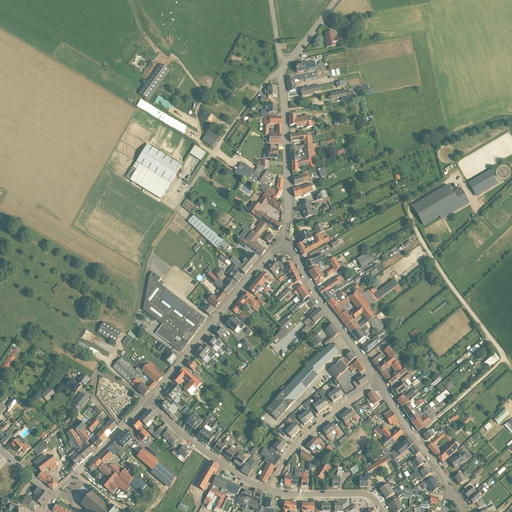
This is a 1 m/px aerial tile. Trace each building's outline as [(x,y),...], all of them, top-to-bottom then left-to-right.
[(336,46),(336,45),(343,44),(342,38),(334,40),(333,32),(325,34),(327,41),(328,47),(336,46)] [(148,100),(170,70),(159,62),(137,93),(148,100)] [(305,71),(305,67),(307,66),(307,63),(304,64),(300,64),(300,65),(296,66),(297,73),(305,71)] [(307,66),(305,67),(305,71),(308,71),(308,72),(316,70),(317,73),(326,71),(325,64),(308,68),(307,66)] [(239,90),(249,84),(245,77),(239,80),(241,82),(239,83),(238,81),(234,83),(230,85),(234,91),(238,88),(239,90)] [(294,81),(298,80),(297,77),(287,79),(289,92),(296,91),(294,81)] [(320,86),(300,90),(302,96),(314,94),(314,93),(321,92),(320,86)] [(276,96),(276,88),(268,88),(268,89),(265,90),(265,95),(267,95),(267,97),(276,96)] [(330,94),(331,100),(340,98),(341,102),(348,101),(347,98),(346,91),(345,91),(330,94)] [(269,117),(269,114),(277,113),(277,106),(268,106),(268,110),(261,110),(261,118),(263,118),(269,117)] [(290,116),(290,126),(296,125),(296,129),(306,127),(306,129),(318,126),(317,120),(307,122),(306,117),(297,119),(296,115),(290,116)] [(263,118),(263,126),(262,126),(262,136),(265,136),(265,139),(266,139),(269,139),(269,144),(281,144),(281,134),(282,134),(281,125),(281,118),(270,117),(269,117),(263,118)] [(201,141),(212,147),(218,136),(207,130),(201,141)] [(304,141),(304,146),(313,145),(312,137),(307,137),(307,133),(290,136),(291,142),(304,141)] [(137,163),(171,184),(182,166),(148,145),(137,163)] [(200,161),(205,152),(193,145),(188,154),(200,161)] [(313,145),(304,146),(298,147),(291,148),(291,163),(292,163),(300,161),(306,160),(306,159),(315,158),(316,158),(316,152),(315,152),(314,145),(313,145)] [(265,154),(265,158),(269,158),(278,159),(278,150),(276,150),(276,146),(267,146),(267,155),(265,154)] [(340,155),(343,154),(341,149),(335,151),(332,152),(333,157),(340,155)] [(298,168),(307,166),(309,171),(315,169),(314,163),(316,163),(315,158),(306,159),(306,160),(300,161),(292,163),(292,173),(299,172),(298,168)] [(242,162),(234,173),(248,182),(255,171),(242,162)] [(171,184),(137,163),(136,163),(133,168),(131,167),(124,178),(161,200),(171,184)] [(259,166),(255,171),(248,182),(259,190),(264,194),(276,201),(280,196),(282,192),(283,180),(278,179),(277,188),(275,187),(275,188),(272,190),(267,186),(270,180),(273,174),(268,174),(264,171),(265,168),(261,167),(260,166),(259,166)] [(318,170),(321,178),(328,175),(324,167),(318,170)] [(496,182),(490,171),(470,183),(476,194),(496,182)] [(307,175),(293,179),(294,185),(308,181),(307,175)] [(302,195),(313,191),(311,184),(300,188),(293,190),(295,197),(302,195)] [(448,185),(412,207),(424,227),(440,218),(441,220),(470,204),(461,188),(452,193),(448,185)] [(316,201),(323,199),(320,192),(314,195),(316,201)] [(261,198),(268,203),(279,210),(279,209),(282,205),(276,201),(264,194),(261,198)] [(262,212),(268,203),(261,198),(257,204),(253,202),(247,211),(256,217),(269,226),(277,232),(281,226),(281,225),(262,212)] [(305,218),(316,214),(314,215),(311,204),(310,201),(302,203),(303,206),(300,207),(300,208),(301,207),(305,218)] [(188,222),(217,250),(224,241),(193,216),(188,222)] [(274,237),(265,231),(268,227),(261,221),(256,228),(257,229),(254,233),(260,238),(264,240),(269,244),(274,237)] [(297,236),(301,244),(302,243),(308,240),(313,238),(324,232),(321,224),(314,228),(316,231),(313,233),(312,232),(309,234),(308,231),(297,236)] [(244,242),(247,245),(261,256),(265,250),(256,243),(260,238),(254,233),(253,232),(247,227),(244,225),(241,228),(250,235),(244,242)] [(308,254),(333,240),(332,237),(328,239),(324,232),(313,238),(315,242),(304,248),(302,243),(301,244),(297,246),(299,251),(302,257),(308,254)] [(336,239),(330,243),(333,249),(339,245),(336,239)] [(395,254),(411,242),(409,239),(392,251),(395,254)] [(381,246),(370,253),(372,257),(383,251),(382,248),(383,247),(382,245),(380,245),(381,246)] [(243,250),(239,254),(247,260),(253,265),(258,259),(252,254),(250,256),(243,250)] [(369,252),(357,259),(362,268),(372,262),(374,260),(372,257),(370,253),(369,252)] [(238,270),(239,271),(245,275),(253,265),(247,260),(242,265),(242,266),(233,258),(234,257),(230,253),(226,258),(227,260),(233,265),(238,270)] [(224,263),(227,260),(226,258),(222,255),(219,258),(224,263)] [(313,260),(306,263),(309,269),(319,265),(320,266),(327,262),(323,256),(313,260)] [(340,268),(335,258),(329,261),(333,268),(326,272),(328,276),(338,269),(340,268)] [(266,268),(273,274),(274,272),(279,266),(282,269),(284,267),(278,262),(276,264),(273,262),(270,266),(269,265),(266,268)] [(242,278),(237,274),(239,271),(238,270),(233,265),(228,271),(226,274),(230,277),(238,284),(242,278)] [(289,274),(296,270),(293,265),(284,269),(286,275),(289,274)] [(375,265),(364,272),(366,275),(377,268),(375,265)] [(369,274),(370,274),(372,278),(384,269),(381,265),(376,269),(369,274)] [(324,278),(319,270),(318,268),(309,272),(314,282),(315,281),(319,279),(320,280),(324,278)] [(214,274),(219,278),(220,279),(224,274),(222,273),(218,269),(217,270),(214,274)] [(217,280),(207,270),(205,273),(207,275),(206,277),(214,284),(217,280)] [(289,274),(291,279),(298,276),(296,270),(289,274)] [(153,273),(149,277),(159,284),(162,280),(153,273)] [(263,273),(259,277),(269,285),(272,280),(263,273)] [(298,276),(291,279),(290,280),(288,282),(290,287),(301,281),(298,276)] [(340,285),(344,282),(341,276),(336,279),(319,291),(322,296),(340,285)] [(143,310),(163,325),(162,325),(178,338),(185,329),(194,336),(206,320),(159,284),(149,277),(143,310)] [(222,283),(223,282),(219,278),(217,280),(214,284),(220,290),(227,296),(238,284),(230,277),(226,282),(227,283),(225,285),(222,283)] [(259,277),(256,282),(262,287),(265,289),(268,292),(270,290),(267,287),(269,285),(259,277)] [(361,284),(361,285),(363,287),(364,289),(370,285),(366,280),(361,284)] [(398,285),(394,280),(374,295),(378,301),(398,285)] [(256,282),(252,286),(259,291),(262,287),(256,282)] [(339,291),(346,286),(344,282),(340,285),(322,296),(325,300),(339,291)] [(56,294),(62,287),(59,284),(52,291),(56,294)] [(259,296),(257,294),(259,291),(252,286),(249,291),(258,298),(259,296)] [(296,294),(298,297),(307,291),(304,286),(293,293),(295,295),(296,294)] [(357,292),(356,292),(360,297),(362,295),(371,307),(376,303),(378,301),(374,295),(373,294),(372,295),(368,290),(365,293),(362,288),(360,289),(357,292)] [(216,298),(213,295),(208,301),(216,308),(226,296),(219,289),(216,292),(219,295),(216,298)] [(290,292),(288,289),(283,295),(278,299),(280,302),(285,297),(289,293),(290,292)] [(310,297),(308,293),(307,291),(298,297),(297,298),(298,300),(299,302),(290,310),(293,314),(297,310),(300,308),(306,303),(304,300),(310,297)] [(339,291),(325,300),(328,304),(342,294),(339,291)] [(346,326),(354,320),(361,314),(368,309),(371,307),(362,295),(360,297),(356,292),(348,297),(345,299),(339,304),(332,309),(346,326)] [(246,293),(232,311),(236,315),(240,310),(240,309),(245,302),(258,313),(263,307),(257,302),(246,293)] [(332,309),(339,304),(345,299),(342,294),(328,304),(332,309)] [(317,305),(311,298),(306,302),(307,302),(297,311),(300,315),(310,307),(312,309),(317,305)] [(214,310),(205,303),(202,306),(205,308),(203,311),(209,316),(214,310)] [(375,317),(368,309),(361,314),(365,319),(358,325),(354,320),(346,326),(353,335),(365,325),(375,317)] [(304,323),(306,326),(310,330),(315,325),(315,324),(325,316),(320,310),(308,320),(308,319),(304,323)] [(243,313),(239,318),(247,325),(251,320),(243,313)] [(239,327),(241,330),(245,326),(236,317),(234,320),(232,319),(227,324),(235,332),(239,327)] [(287,318),(286,317),(278,324),(283,330),(273,341),(276,345),(295,327),(287,318)] [(375,317),(365,325),(368,329),(371,327),(374,330),(377,333),(384,327),(381,324),(382,323),(379,320),(379,321),(375,317)] [(97,334),(116,344),(122,333),(103,323),(97,334)] [(181,353),(187,345),(162,325),(156,334),(181,353)] [(333,325),(325,331),(330,338),(323,343),(326,346),(334,340),(333,339),(339,334),(333,325)] [(364,333),(368,329),(365,325),(353,335),(359,343),(365,338),(367,337),(364,333)] [(225,333),(218,328),(214,333),(221,339),(223,336),(225,333)] [(185,329),(178,338),(187,345),(194,336),(185,329)] [(299,335),(303,338),(307,333),(304,329),(299,334),(299,335)] [(409,334),(412,339),(419,334),(416,329),(409,334)] [(363,348),(362,348),(367,354),(367,353),(376,347),(373,344),(372,342),(378,337),(383,333),(381,330),(378,333),(376,334),(364,343),(366,346),(363,348)] [(82,339),(111,351),(113,346),(84,334),(82,339)] [(312,340),(317,346),(322,341),(317,335),(312,340)] [(132,340),(127,336),(122,343),(128,347),(132,340)] [(215,341),(210,337),(207,342),(211,345),(210,347),(213,349),(216,345),(219,347),(223,343),(217,338),(215,341)] [(240,344),(247,352),(252,348),(245,340),(240,344)] [(172,351),(160,342),(158,344),(162,347),(158,352),(161,354),(162,353),(166,356),(163,360),(170,366),(176,358),(171,354),(172,351)] [(469,350),(471,353),(479,347),(477,344),(469,350)] [(338,353),(331,345),(308,365),(284,391),(266,410),(277,420),(295,401),(319,376),(316,373),(320,369),(338,353)] [(200,350),(208,357),(212,360),(215,356),(213,354),(215,352),(215,351),(213,349),(210,347),(210,348),(208,350),(203,346),(200,350)] [(232,351),(225,346),(223,349),(229,354),(232,351)] [(381,374),(385,371),(389,368),(400,358),(396,352),(391,346),(383,352),(389,358),(380,365),(377,361),(383,357),(381,354),(372,361),(377,368),(381,374)] [(1,368),(6,372),(15,359),(15,358),(19,352),(15,349),(10,355),(1,368)] [(208,357),(200,350),(195,356),(198,359),(197,361),(203,366),(205,363),(204,362),(208,357)] [(246,364),(248,362),(249,361),(240,352),(239,353),(237,355),(246,364)] [(343,359),(342,360),(347,366),(349,363),(347,360),(348,359),(350,362),(357,358),(353,352),(347,356),(347,357),(343,359)] [(484,363),(489,369),(500,359),(495,354),(484,363)] [(132,385),(137,379),(142,373),(137,368),(135,370),(121,358),(113,367),(132,385)] [(146,359),(137,368),(142,373),(153,381),(157,385),(165,375),(150,362),(146,359)] [(352,371),(355,369),(358,374),(364,370),(359,359),(349,364),(352,371)] [(349,368),(347,366),(342,360),(337,364),(329,371),(336,379),(349,368)] [(191,361),(187,366),(193,371),(195,369),(201,373),(203,370),(201,369),(202,368),(199,366),(198,367),(191,361)] [(398,380),(407,373),(407,372),(398,361),(391,367),(395,373),(390,377),(385,371),(381,374),(391,386),(398,380)] [(184,390),(184,391),(189,395),(191,396),(197,390),(197,389),(201,384),(192,376),(184,369),(174,381),(178,385),(184,378),(190,383),(184,390)] [(194,373),(192,376),(201,384),(203,382),(199,378),(199,377),(194,373)] [(393,389),(394,390),(398,395),(409,387),(405,382),(411,377),(407,373),(398,380),(401,383),(393,389)] [(79,381),(77,384),(81,387),(82,384),(85,386),(90,379),(83,374),(79,379),(80,380),(79,381)] [(368,382),(364,376),(353,383),(356,389),(368,382)] [(435,385),(442,379),(439,377),(433,382),(435,385)] [(81,387),(77,384),(71,379),(65,387),(75,394),(81,387)] [(146,387),(143,384),(137,379),(132,385),(144,396),(150,391),(157,385),(153,381),(146,387)] [(447,390),(454,383),(452,381),(445,387),(447,390)] [(182,393),(187,397),(189,395),(184,391),(183,392),(175,384),(170,390),(176,395),(178,397),(182,393)] [(48,402),(56,393),(50,386),(41,395),(48,402)] [(404,396),(397,401),(403,408),(409,403),(407,400),(410,398),(412,400),(419,393),(415,388),(404,397),(404,396)] [(343,396),(338,389),(333,392),(338,399),(343,396)] [(166,394),(172,400),(176,395),(170,390),(166,394)] [(366,400),(367,402),(377,397),(374,391),(367,396),(369,398),(366,400)] [(328,396),(333,403),(338,399),(333,392),(328,396)] [(74,402),(76,403),(78,405),(85,397),(81,394),(74,402)] [(442,394),(435,399),(439,404),(446,398),(442,394)] [(85,397),(78,405),(82,409),(89,400),(85,397)] [(380,402),(377,397),(367,402),(369,405),(372,403),(373,406),(380,402)] [(12,399),(6,407),(7,408),(9,410),(16,402),(12,399)] [(328,407),(325,402),(323,399),(318,403),(323,410),(328,407)] [(403,410),(406,414),(414,410),(424,403),(423,403),(422,400),(421,400),(416,404),(415,406),(413,408),(410,405),(403,410)] [(165,401),(160,406),(175,421),(177,419),(173,414),(175,412),(172,409),(175,406),(173,404),(170,407),(165,401)] [(318,414),(323,410),(318,403),(313,406),(318,414)] [(429,405),(426,407),(428,410),(421,414),(418,417),(419,418),(412,423),(418,431),(425,426),(437,416),(433,411),(429,405)] [(493,419),(498,424),(509,414),(503,408),(493,419)] [(418,417),(421,414),(416,409),(414,410),(406,414),(412,423),(419,418),(418,417)] [(350,410),(345,413),(350,420),(353,418),(356,422),(358,420),(350,410)] [(149,411),(145,415),(151,421),(155,416),(149,411)] [(303,415),(309,421),(313,417),(308,411),(303,415)] [(348,428),(349,427),(350,426),(347,422),(350,420),(345,413),(340,417),(348,428)] [(373,413),(364,422),(368,425),(376,416),(373,413)] [(398,423),(392,413),(385,417),(390,426),(393,424),(394,426),(398,423)] [(151,421),(145,415),(140,420),(146,426),(151,421)] [(304,426),(309,421),(303,415),(298,419),(304,426)] [(457,420),(454,417),(453,416),(448,421),(451,425),(457,420)] [(459,430),(466,424),(470,420),(466,416),(455,426),(459,430)] [(98,417),(95,420),(100,424),(104,428),(111,434),(117,427),(109,418),(105,423),(103,420),(98,417)] [(192,417),(186,423),(195,430),(203,421),(200,419),(198,422),(192,417)] [(97,427),(100,424),(95,420),(92,423),(92,424),(96,428),(97,427)] [(142,442),(146,438),(149,435),(141,427),(142,426),(136,420),(131,426),(137,432),(138,431),(141,434),(137,438),(142,442)] [(86,443),(90,440),(82,432),(86,428),(80,421),(72,428),(74,429),(78,435),(86,443)] [(327,427),(331,434),(334,431),(338,436),(340,434),(332,423),(327,427)] [(486,431),(491,426),(488,423),(483,427),(486,431)] [(96,428),(92,424),(87,429),(92,433),(94,430),(96,428)] [(100,424),(97,428),(99,430),(101,432),(100,432),(107,438),(111,434),(104,428),(100,424)] [(294,424),(292,426),(289,428),(296,434),(300,430),(294,424)] [(386,438),(389,436),(394,442),(403,434),(399,429),(393,434),(392,433),(391,434),(385,427),(383,429),(380,425),(375,429),(381,436),(383,435),(386,438)] [(288,427),(283,431),(284,431),(291,439),(296,434),(289,428),(288,427)] [(332,440),(329,436),(331,434),(327,427),(322,431),(330,442),(332,440)] [(209,432),(204,428),(197,438),(203,441),(209,432)] [(89,445),(86,448),(86,447),(85,447),(78,435),(74,429),(67,433),(71,441),(74,447),(76,450),(77,452),(84,461),(95,451),(89,445)] [(167,432),(164,429),(159,434),(163,438),(163,437),(167,442),(173,435),(169,431),(167,432)] [(434,436),(436,435),(436,434),(435,433),(432,429),(423,436),(427,441),(435,436),(434,436)] [(6,434),(0,439),(0,441),(3,445),(12,436),(14,438),(21,431),(19,430),(13,435),(10,432),(6,436),(6,434)] [(107,438),(100,432),(101,432),(99,430),(96,433),(98,435),(96,437),(103,443),(107,438)] [(117,441),(117,440),(117,441),(123,447),(123,448),(124,448),(127,444),(131,448),(135,443),(132,439),(125,432),(125,433),(117,441)] [(208,445),(215,436),(209,432),(203,441),(208,445)] [(438,437),(428,447),(442,463),(458,448),(444,432),(443,433),(438,437)] [(178,440),(173,435),(167,442),(172,446),(171,446),(175,450),(180,445),(177,441),(178,440)] [(346,436),(338,443),(340,445),(348,438),(346,436)] [(380,443),(385,449),(394,442),(389,436),(386,438),(380,443)] [(96,437),(94,439),(91,442),(98,448),(103,443),(96,437)] [(220,453),(227,445),(229,446),(231,444),(234,440),(231,438),(228,442),(225,440),(222,445),(219,443),(215,449),(220,453)] [(315,438),(310,442),(316,448),(319,445),(323,449),(325,447),(315,438)] [(24,446),(17,439),(11,445),(18,453),(21,450),(25,453),(30,448),(26,444),(24,446)] [(400,456),(410,449),(415,456),(420,453),(409,439),(397,448),(395,450),(396,450),(400,456)] [(33,450),(38,456),(49,448),(47,446),(45,443),(43,442),(33,450)] [(318,454),(314,450),(316,448),(310,442),(306,447),(316,456),(318,454)] [(114,444),(110,448),(116,454),(121,458),(125,454),(114,444),(115,444),(114,444),(115,444),(114,443),(114,444),(114,443),(114,444)] [(143,450),(135,443),(131,448),(139,455),(137,458),(153,471),(159,463),(143,450)] [(269,451),(271,452),(276,454),(278,451),(280,453),(286,445),(283,443),(280,446),(277,443),(274,447),(273,445),(269,451)] [(234,455),(237,458),(240,455),(244,449),(238,445),(236,448),(231,444),(229,446),(231,448),(225,457),(230,461),(234,455)] [(180,445),(175,450),(171,453),(177,459),(181,455),(185,459),(189,456),(187,454),(190,451),(185,446),(183,448),(180,445)] [(98,459),(103,463),(113,472),(128,485),(129,484),(135,477),(131,473),(134,469),(123,461),(120,466),(126,470),(123,474),(112,465),(109,462),(113,457),(116,454),(110,448),(109,448),(98,459)] [(267,457),(271,452),(269,451),(265,448),(261,453),(267,457)] [(157,455),(150,449),(147,452),(155,458),(157,455)] [(387,455),(390,454),(385,449),(376,457),(379,460),(387,455)] [(73,471),(84,461),(77,452),(76,450),(68,456),(70,459),(73,463),(69,466),(70,467),(69,467),(73,471)] [(311,456),(301,450),(301,457),(311,463),(311,456)] [(395,460),(400,456),(396,450),(387,457),(391,463),(397,471),(401,468),(395,460)] [(281,457),(276,454),(271,452),(267,457),(264,462),(267,464),(268,464),(275,467),(281,457)] [(44,472),(49,468),(51,471),(56,467),(53,464),(56,461),(52,456),(47,459),(44,454),(33,462),(42,474),(44,472)] [(130,458),(125,454),(121,458),(123,461),(134,469),(137,466),(133,462),(131,464),(127,461),(128,461),(130,458)] [(466,460),(462,454),(450,462),(455,468),(466,460)] [(240,455),(237,458),(234,463),(240,468),(246,459),(240,455)] [(368,474),(390,461),(387,457),(365,470),(368,474)] [(414,465),(417,469),(423,464),(419,458),(415,462),(413,459),(408,462),(407,463),(411,468),(414,465)] [(102,463),(97,459),(88,468),(92,471),(94,473),(98,468),(108,477),(112,472),(102,463)] [(247,465),(246,465),(241,472),(248,477),(253,469),(253,470),(258,464),(251,459),(247,465)] [(311,470),(314,471),(315,463),(317,463),(318,464),(320,462),(317,460),(312,459),(312,464),(311,470)] [(337,460),(334,464),(339,468),(342,464),(337,460)] [(207,468),(204,467),(193,486),(203,491),(213,473),(215,473),(219,466),(210,462),(207,468)] [(160,463),(150,475),(168,490),(176,477),(160,463)] [(333,469),(323,463),(318,472),(316,476),(324,481),(326,477),(328,478),(333,469)] [(266,484),(275,467),(268,464),(267,464),(259,480),(266,484)] [(353,475),(359,471),(356,465),(349,470),(353,475)] [(497,473),(499,475),(505,469),(503,467),(497,473)] [(295,477),(292,477),(291,486),(297,486),(298,478),(300,478),(300,473),(300,469),(295,468),(295,477)] [(431,474),(427,468),(422,472),(420,469),(409,477),(412,482),(417,479),(420,482),(431,474)] [(337,474),(337,477),(332,477),(332,487),(340,487),(340,477),(342,477),(342,471),(338,471),(338,474),(337,474)] [(48,486),(53,490),(58,485),(53,481),(54,480),(51,477),(44,472),(42,474),(38,477),(45,483),(48,486)] [(130,487),(128,485),(113,472),(112,472),(108,477),(101,484),(112,494),(119,487),(126,493),(130,487)] [(283,481),(285,481),(284,486),(291,486),(292,477),(292,474),(288,474),(285,473),(283,476),(283,481)] [(308,487),(308,474),(300,473),(300,478),(302,478),(301,487),(308,487)] [(367,488),(367,481),(371,481),(371,474),(365,474),(365,479),(360,479),(360,488),(367,488)] [(459,485),(461,483),(462,485),(469,480),(468,479),(466,475),(464,477),(462,474),(455,478),(457,481),(456,481),(457,482),(459,485)] [(140,494),(147,485),(136,476),(135,477),(129,484),(140,494)] [(222,489),(220,492),(224,494),(229,483),(216,477),(213,485),(222,489)] [(431,477),(420,485),(424,490),(428,488),(432,493),(439,488),(434,482),(436,481),(434,478),(432,479),(431,477)] [(473,486),(470,482),(465,486),(467,489),(465,490),(466,491),(463,493),(467,498),(475,492),(472,488),(473,486)] [(231,493),(237,496),(241,488),(229,483),(224,494),(223,495),(218,505),(221,506),(223,504),(227,497),(229,497),(231,493)] [(393,488),(392,486),(390,483),(380,490),(383,495),(391,489),(393,488)] [(27,495),(22,503),(29,507),(33,502),(34,500),(42,506),(49,497),(38,487),(33,492),(36,494),(33,498),(27,495)] [(396,493),(397,493),(396,494),(398,497),(404,494),(403,493),(399,487),(395,490),(394,490),(392,491),(391,489),(383,495),(386,499),(396,493)] [(224,494),(220,492),(212,488),(203,504),(207,506),(206,508),(214,511),(218,505),(223,495),(224,494)] [(258,510),(259,507),(259,504),(256,503),(257,499),(260,499),(262,492),(255,489),(252,497),(251,497),(248,504),(248,505),(252,507),(252,508),(258,510)] [(236,504),(243,507),(244,502),(248,504),(251,497),(252,494),(246,491),(243,497),(239,496),(236,504)] [(119,511),(118,511),(119,510),(113,505),(110,508),(92,493),(91,493),(91,494),(89,493),(87,492),(80,501),(81,502),(80,503),(82,504),(81,505),(89,511),(119,511)] [(480,497),(477,493),(467,502),(469,504),(471,502),(473,504),(480,497)] [(438,498),(432,497),(432,496),(428,495),(428,498),(430,499),(430,503),(437,505),(438,498)] [(267,504),(266,509),(276,511),(277,501),(268,500),(267,501),(267,502),(266,502),(266,503),(266,504),(267,504)] [(388,505),(391,509),(392,508),(394,511),(398,511),(404,509),(402,506),(401,506),(397,500),(388,505)] [(34,511),(39,506),(33,502),(29,507),(34,511)] [(180,503),(178,509),(183,511),(187,511),(190,508),(180,503)]
